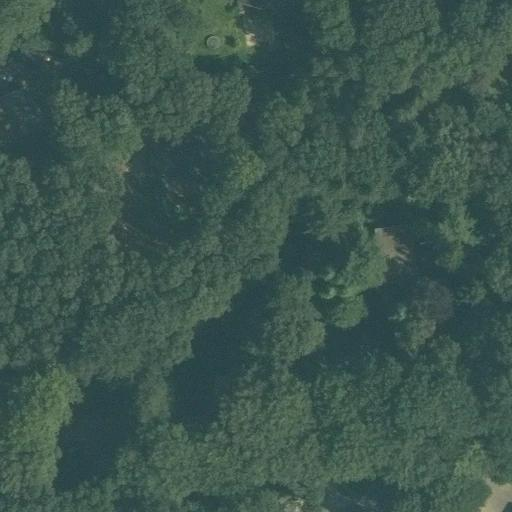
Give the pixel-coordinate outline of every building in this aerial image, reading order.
[(242,0),(241,5),(279,16),(283,0),(242,0)] [(502,0),(473,0),(486,21),(507,7),(502,0)] [(22,25),(20,34),(48,40),(51,29),(22,25)] [(23,50),(20,61),(42,66),(46,54),(23,50)] [(24,89),(0,99),(0,116),(5,128),(27,118),(29,121),(36,118),(24,89)] [(187,183),(188,151),(151,150),(150,176),(168,177),(167,182),(187,183)] [(217,168),(216,181),(234,183),(236,158),(219,156),(218,168),(217,168)] [(410,165),(370,169),(371,184),(411,182),(410,165)] [(408,222),(372,227),(374,239),(377,239),(379,254),(403,250),(403,253),(412,252),(408,222)] [(0,271),(0,301),(2,302),(12,275),(0,271)]
